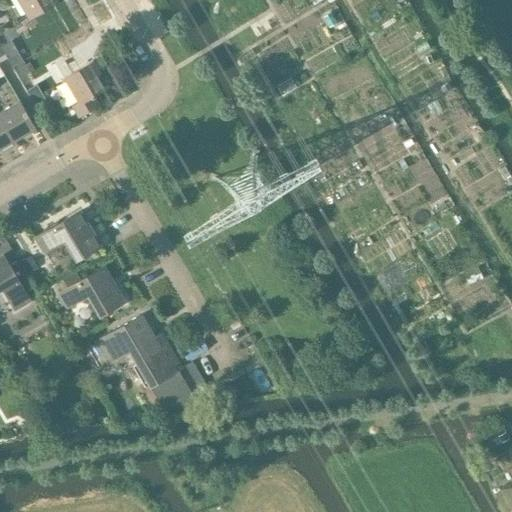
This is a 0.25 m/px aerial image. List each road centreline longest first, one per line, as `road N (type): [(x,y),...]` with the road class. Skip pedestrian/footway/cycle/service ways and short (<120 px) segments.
road 1 (residential): [(227,364),(98,138)]
road 2 (residential): [(98,138),(142,112),(161,86),(162,64),(124,0)]
